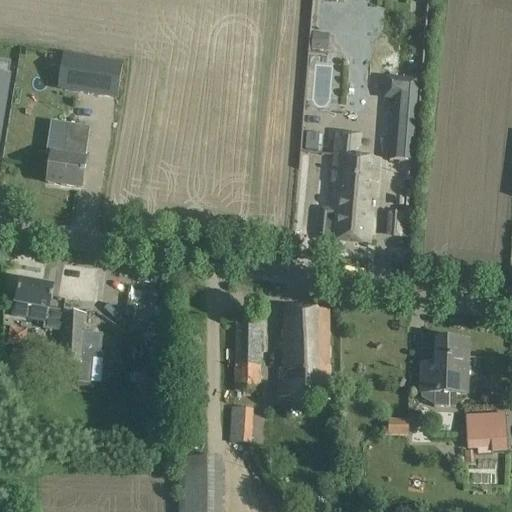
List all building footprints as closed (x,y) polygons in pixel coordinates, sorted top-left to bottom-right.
[(329,34),(312,33),(311,52),(328,53),(329,34)] [(64,56),(58,89),(117,99),(123,66),(64,56)] [(0,73),(0,138),(10,75),(0,73)] [(395,100),(390,162),(411,164),(417,82),(387,80),(385,100),(395,100)] [(52,124),(46,156),(51,157),(50,164),(47,184),(81,189),(84,169),(86,162),(85,161),(90,129),(52,124)] [(330,240),(330,241),(368,245),(372,211),(367,211),(368,199),(376,200),(379,162),(358,159),(361,135),(335,133),(330,184),(336,185),(334,210),(324,209),(321,239),(330,240)] [(310,174),(323,175),(324,153),(302,152),(300,197),(310,198),(310,174)] [(53,289),(20,282),(14,317),(45,323),(43,329),(61,332),(59,364),(79,366),(78,383),(92,384),(93,360),(99,360),(101,336),(85,335),(86,316),(62,315),(63,312),(49,310),(50,302),(52,302),(52,298),(51,298),(53,289)] [(329,312),(284,309),(284,370),(279,370),(278,400),(329,402),(329,312)] [(261,320),(236,319),(233,393),(242,393),(242,398),(251,398),(251,393),(258,394),(261,320)] [(468,342),(436,341),(435,367),(422,367),(420,396),(421,396),(421,400),(434,408),(455,409),(456,397),(466,397),(468,342)] [(148,370),(146,403),(171,404),(173,372),(148,370)] [(253,411),(231,409),(229,444),(251,446),(253,411)] [(506,431),(506,416),(466,418),(468,452),(476,451),(477,456),(492,455),(492,454),(507,453),(506,431)] [(409,421),(388,421),(388,437),(409,437),(409,421)] [(182,457),(181,511),(222,511),(223,457),(182,457)]
